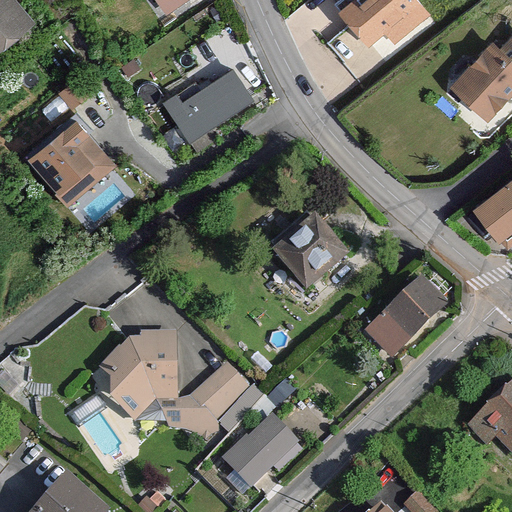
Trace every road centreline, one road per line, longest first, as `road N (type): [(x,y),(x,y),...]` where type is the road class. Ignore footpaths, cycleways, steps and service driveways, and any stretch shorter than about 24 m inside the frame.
road 1 (tertiary): [(256,0),(302,95),(339,145),(510,294)]
road 2 (residential): [(280,511),(510,294)]
